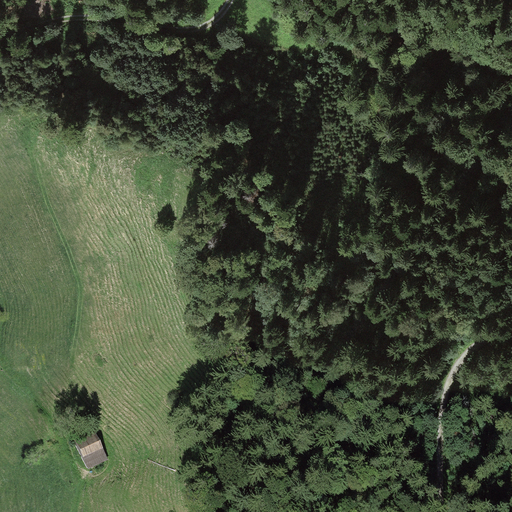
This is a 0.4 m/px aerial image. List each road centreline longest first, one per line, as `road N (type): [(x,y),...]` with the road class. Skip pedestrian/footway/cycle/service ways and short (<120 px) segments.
road 1 (track): [(0,38),(70,17),(199,28),(228,0)]
road 2 (track): [(440,511),(448,377),(467,351),(511,328)]
